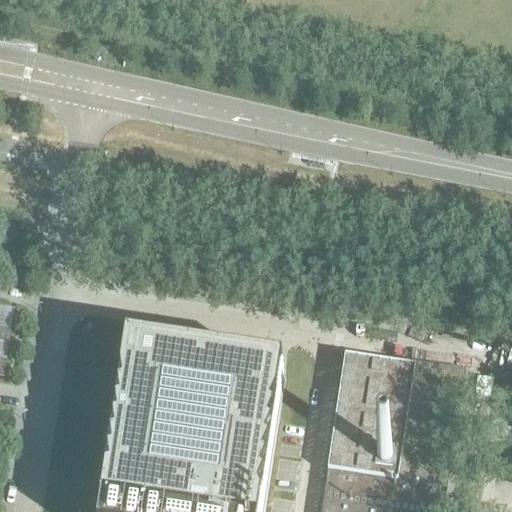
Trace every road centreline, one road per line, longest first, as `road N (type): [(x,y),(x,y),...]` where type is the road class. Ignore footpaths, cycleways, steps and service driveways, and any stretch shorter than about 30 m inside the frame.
road 1 (unclassified): [(26,511),(94,88)]
road 2 (tertiary): [(511,176),(94,88)]
